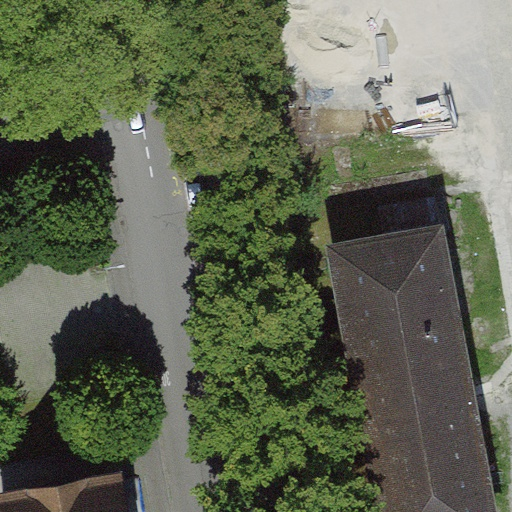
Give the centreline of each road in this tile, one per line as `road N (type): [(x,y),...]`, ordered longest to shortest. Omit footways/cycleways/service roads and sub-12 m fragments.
road 1 (residential): [(213,511),(135,78)]
road 2 (residential): [(0,103),(135,78)]
